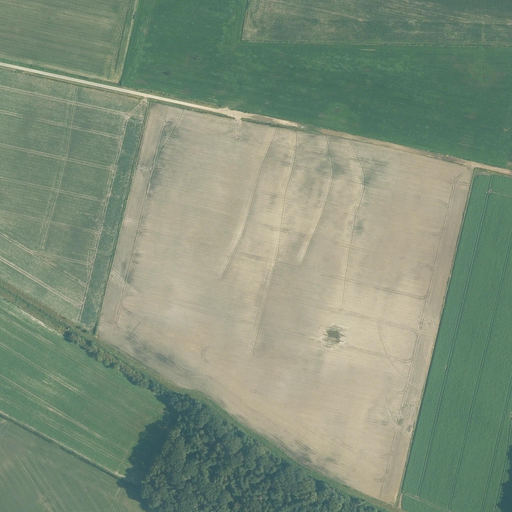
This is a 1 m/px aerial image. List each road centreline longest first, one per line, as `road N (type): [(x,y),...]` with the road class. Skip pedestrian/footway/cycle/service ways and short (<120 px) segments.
road 1 (track): [(511,172),(244,114)]
road 2 (unclassified): [(244,114),(0,63)]
